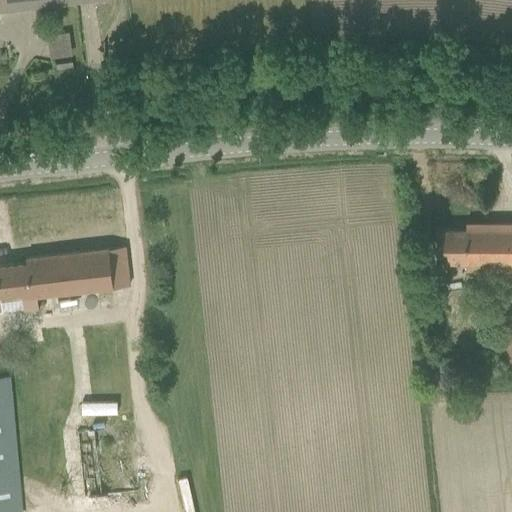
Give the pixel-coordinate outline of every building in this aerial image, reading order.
[(0,0),(0,12),(97,0),(0,0)] [(44,34),(46,56),(69,54),(67,31),(44,34)] [(475,65),(493,66),(494,56),(476,54),(475,65)] [(465,277),(511,277),(511,223),(466,223),(466,229),(435,229),(435,262),(465,262),(465,277)] [(25,257),(26,262),(0,265),(0,295),(22,293),(24,311),(38,309),(37,296),(129,286),(127,266),(125,246),(25,257)] [(499,368),(511,368),(511,293),(500,293),(499,368)] [(72,369),(88,368),(86,335),(70,336),(72,369)] [(0,377),(0,511),(20,511),(8,376),(0,377)]
